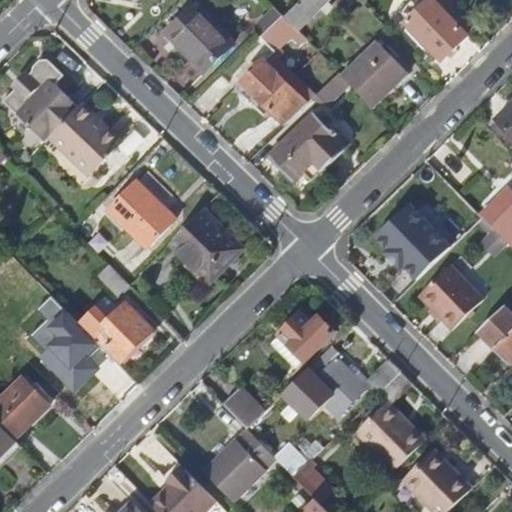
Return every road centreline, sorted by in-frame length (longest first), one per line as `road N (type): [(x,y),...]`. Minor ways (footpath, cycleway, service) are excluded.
road 1 (unclassified): [(308,248),(39,511)]
road 2 (unclassified): [(51,0),(308,248)]
road 3 (unclassified): [(308,248),(511,453)]
road 4 (unclassified): [(511,49),(308,248)]
